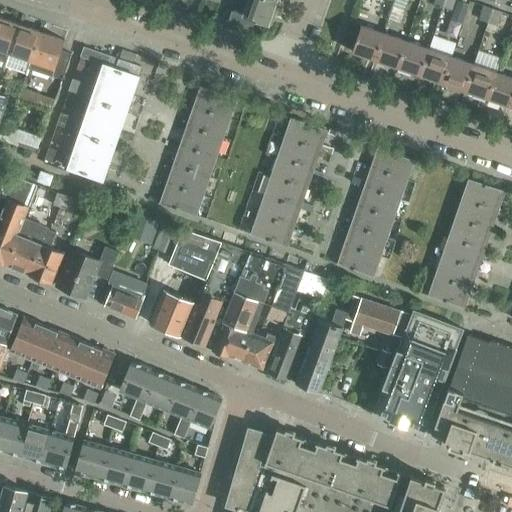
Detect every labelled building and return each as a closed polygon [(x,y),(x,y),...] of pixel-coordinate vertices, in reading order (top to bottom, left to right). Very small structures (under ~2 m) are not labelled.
[(277,2),(272,0),(248,0),(244,13),(232,9),(228,22),(251,30),(255,19),(269,24),(277,2)] [(445,0),(443,7),(452,9),(454,0),(445,0)] [(458,0),(451,19),(462,23),(469,4),(458,0)] [(479,19),(488,22),(493,9),(484,6),(479,19)] [(493,9),(488,22),(496,25),(501,12),(493,9)] [(21,24),(1,17),(0,19),(0,93),(5,95),(10,79),(2,76),(5,66),(7,66),(21,24)] [(41,31),(21,24),(7,66),(27,73),(29,68),(41,31)] [(352,51),(375,59),(384,33),(361,25),(352,51)] [(65,39),(41,31),(29,68),(52,76),(53,75),(63,78),(72,53),(61,49),(65,39)] [(375,59),(397,67),(406,41),(384,33),(375,59)] [(397,67),(420,75),(429,49),(406,41),(397,67)] [(83,46),(80,56),(104,64),(104,63),(116,67),(119,58),(83,46)] [(420,75),(442,83),(451,56),(429,49),(420,75)] [(442,83),(465,90),(474,64),(451,56),(442,83)] [(137,75),(141,66),(119,58),(116,67),(104,63),(104,64),(92,98),(127,110),(139,75),(137,75)] [(465,90),(487,98),(497,72),(474,64),(465,90)] [(487,98),(510,106),(511,100),(511,77),(497,72),(487,98)] [(73,78),(68,90),(78,93),(82,81),(73,78)] [(239,99),(200,86),(193,106),(232,119),(239,99)] [(18,99),(28,103),(32,91),(22,87),(18,99)] [(127,110),(92,98),(80,132),(115,144),(127,110)] [(225,138),(232,119),(193,106),(186,125),(225,138)] [(61,112),(57,124),(66,127),(71,115),(61,112)] [(328,130),(289,116),(282,136),(321,150),(321,149),(328,130)] [(225,138),(186,125),(180,144),(218,158),(225,138)] [(22,130),(17,145),(34,151),(38,149),(42,136),(22,130)] [(103,179),(115,144),(80,132),(68,167),(103,179)] [(321,150),(282,136),(276,155),(315,168),(321,150)] [(218,158),(180,144),(173,163),(212,177),(218,158)] [(323,145),(321,149),(332,153),(333,148),(323,145)] [(49,147),(45,159),(55,162),(59,150),(49,147)] [(370,167),(409,180),(416,160),(377,147),(370,167)] [(315,168),(276,155),(269,175),(308,188),(315,168)] [(212,177),(173,163),(166,182),(205,196),(212,177)] [(409,180),(370,167),(366,181),(364,185),(403,199),(409,180)] [(0,213),(6,198),(0,195),(0,193),(8,172),(0,168),(0,213)] [(41,171),(37,180),(49,184),(52,175),(41,171)] [(308,188),(269,175),(262,194),(301,207),(308,188)] [(353,176),(351,182),(364,187),(364,185),(366,181),(353,176)] [(505,191),(467,178),(460,198),(498,211),(505,191)] [(205,196),(166,182),(160,202),(198,216),(205,196)] [(403,199),(364,185),(364,187),(357,205),(396,219),(403,199)] [(54,203),(68,208),(72,197),(58,192),(54,203)] [(301,207),(262,194),(256,213),(294,226),(301,207)] [(72,197),(68,208),(84,214),(88,203),(72,197)] [(0,213),(0,261),(6,264),(24,219),(29,207),(6,198),(0,213)] [(498,211),(460,198),(453,216),(492,229),(498,211)] [(396,219),(357,205),(351,224),(389,238),(396,219)] [(160,220),(135,211),(127,235),(151,245),(160,220)] [(294,226),(256,213),(249,233),(287,246),(294,226)] [(492,229),(453,216),(446,236),(485,249),(492,229)] [(6,264),(29,273),(47,228),(24,219),(6,264)] [(180,228),(162,221),(153,247),(170,254),(180,228)] [(389,238),(351,224),(344,244),(382,257),(389,238)] [(47,228),(29,273),(51,283),(64,252),(51,247),(57,232),(47,228)] [(207,279),(213,263),(222,242),(183,229),(169,263),(207,279)] [(485,249),(446,236),(440,255),(478,268),(485,249)] [(249,251),(222,242),(213,263),(241,273),(249,251)] [(382,257),(344,244),(337,263),(376,277),(382,257)] [(99,260),(72,249),(57,285),(85,297),(95,274),(108,279),(119,251),(105,245),(99,260)] [(304,270),(249,251),(241,273),(234,291),(258,300),(288,311),(304,270)] [(478,268),(440,255),(433,274),(472,288),(478,268)] [(472,288),(433,274),(426,294),(465,307),(472,288)] [(320,297),(321,297),(328,279),(318,275),(312,293),(320,297)] [(145,296),(113,284),(105,305),(136,317),(145,296)] [(312,293),(298,288),(266,370),(288,379),(320,297),(312,293)] [(195,302),(163,290),(150,322),(181,336),(195,302)] [(202,291),(182,336),(205,345),(219,312),(217,312),(222,299),(202,291)] [(212,348),(263,369),(276,335),(268,332),(266,337),(243,328),(245,324),(248,325),(258,300),(234,291),(212,348)] [(363,324),(401,336),(409,313),(354,295),(348,312),(346,318),(353,321),(350,331),(360,334),(363,324)] [(0,306),(0,367),(9,344),(6,342),(17,314),(0,306)] [(337,308),(332,323),(318,318),(305,353),(295,381),(320,391),(334,353),(343,327),(346,318),(348,312),(337,308)] [(463,328),(414,309),(403,337),(402,337),(373,412),(391,419),(391,420),(406,426),(406,425),(424,432),(456,349),(455,349),(463,328)] [(9,350),(32,359),(46,325),(23,316),(9,350)] [(32,359),(55,368),(69,334),(46,325),(32,359)] [(55,368),(78,377),(92,344),(69,334),(55,368)] [(511,346),(490,339),(489,341),(468,334),(449,386),(448,386),(435,424),(449,428),(447,433),(449,433),(447,438),(446,437),(445,440),(447,440),(448,439),(468,446),(467,447),(470,448),(470,447),(486,452),(485,454),(488,455),(488,453),(509,460),(508,462),(511,462),(511,461),(511,346)] [(92,344),(78,377),(100,387),(114,353),(92,344)] [(392,352),(383,349),(378,364),(388,367),(392,352)] [(137,397),(143,399),(155,370),(131,360),(119,390),(137,397)] [(15,380),(23,382),(26,372),(18,370),(15,380)] [(147,401),(165,408),(177,379),(155,370),(143,399),(147,401)] [(37,386),(46,389),(49,379),(40,376),(37,386)] [(165,408),(182,415),(187,417),(199,388),(177,379),(165,408)] [(61,393),(69,395),(72,384),(64,382),(61,393)] [(199,388),(187,417),(192,419),(210,427),(222,398),(199,388)] [(24,399),(33,402),(36,391),(27,389),(24,399)] [(84,399),(94,402),(96,392),(87,389),(84,399)] [(36,391),(33,402),(43,405),(46,394),(36,391)] [(144,410),(147,401),(143,399),(137,397),(134,406),(144,410)] [(73,402),(70,413),(80,415),(83,405),(73,402)] [(140,419),(144,410),(134,406),(130,415),(140,419)] [(104,424),(113,427),(117,417),(108,414),(104,424)] [(182,415),(178,424),(188,428),(192,419),(187,417),(182,415)] [(0,431),(0,448),(18,454),(27,423),(4,417),(0,431)] [(117,417),(113,427),(123,431),(126,421),(117,417)] [(50,430),(42,460),(66,467),(79,421),(69,419),(65,434),(50,430)] [(18,454),(42,460),(50,430),(27,423),(18,454)] [(188,428),(178,424),(174,433),(184,437),(188,428)] [(433,511),(436,506),(438,506),(438,504),(437,504),(442,488),(444,488),(445,486),(442,486),(442,487),(435,484),(435,483),(433,482),(433,483),(426,481),(427,480),(424,479),(424,480),(413,477),(414,476),(411,475),(411,476),(402,473),(402,471),(399,471),(399,472),(383,466),(384,465),(381,464),(381,465),(361,458),(361,457),(359,456),(358,458),(343,452),(343,451),(341,450),(340,451),(320,444),(320,443),(318,442),(317,444),(302,438),(302,437),(300,436),(299,437),(279,430),(279,429),(277,428),(276,430),(277,431),(275,438),(274,437),(273,440),(274,440),(271,446),(270,449),(271,449),(267,459),(266,459),(266,462),(264,469),(263,469),(262,471),(263,471),(257,487),(256,489),(256,490),(249,509),(238,506),(238,507),(239,508),(237,511),(433,511)] [(149,441),(158,445),(162,435),(153,431),(149,441)] [(162,435),(158,445),(167,449),(171,439),(162,435)] [(75,470),(99,477),(108,446),(84,439),(75,470)] [(194,454),(205,457),(208,447),(197,444),(194,454)] [(99,477),(122,483),(131,453),(108,446),(99,477)] [(122,483),(145,490),(154,459),(131,453),(122,483)] [(145,490),(168,496),(177,466),(154,459),(145,490)] [(177,466),(168,496),(192,503),(201,473),(177,466)] [(0,498),(0,511),(21,511),(27,490),(4,484),(0,498)] [(49,511),(53,497),(30,491),(24,511),(49,511)] [(88,511),(90,508),(66,501),(62,511),(88,511)]
